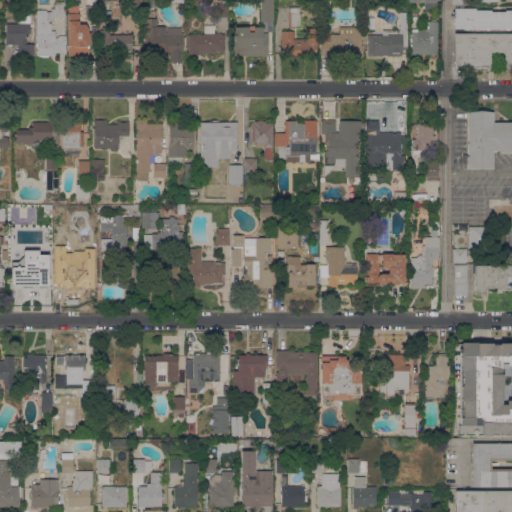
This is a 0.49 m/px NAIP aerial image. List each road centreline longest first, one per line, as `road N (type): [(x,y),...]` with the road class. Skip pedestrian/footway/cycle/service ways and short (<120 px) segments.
road 1 (residential): [(511,319),(0,318)]
road 2 (residential): [(511,88),(0,87)]
